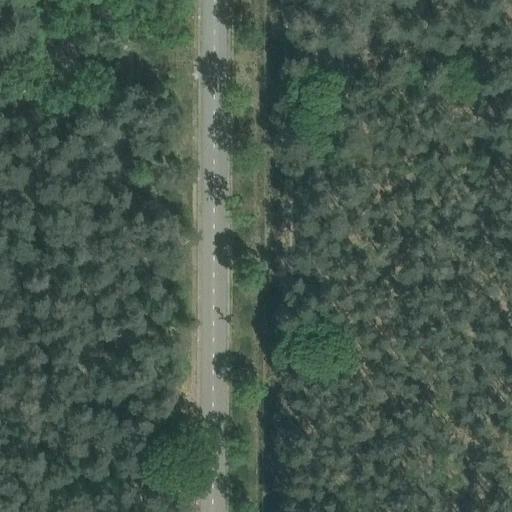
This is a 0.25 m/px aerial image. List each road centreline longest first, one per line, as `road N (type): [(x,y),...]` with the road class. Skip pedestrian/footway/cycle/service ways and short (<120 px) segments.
road 1 (track): [(284,0),(281,511)]
road 2 (unclassified): [(212,511),(215,0)]
road 3 (track): [(283,58),(511,58)]
